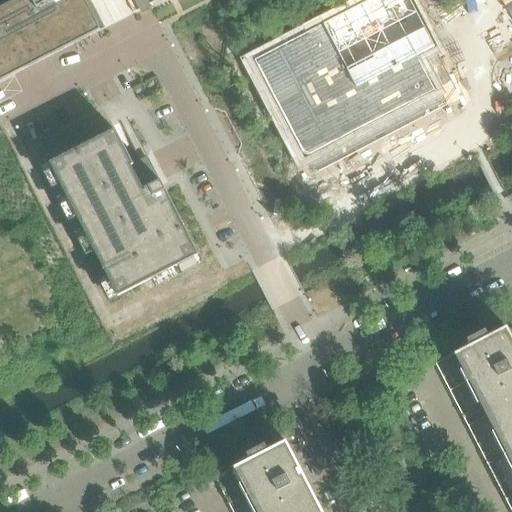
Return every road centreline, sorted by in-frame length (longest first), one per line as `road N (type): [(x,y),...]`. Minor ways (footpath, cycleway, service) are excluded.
road 1 (residential): [(280,377),(511,261)]
road 2 (residential): [(63,493),(280,377)]
road 3 (residential): [(350,511),(280,377)]
